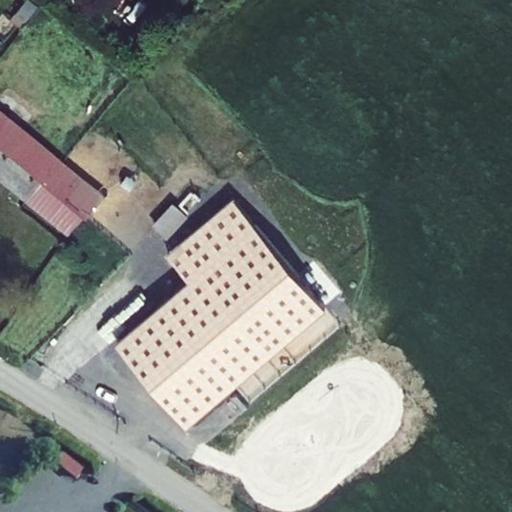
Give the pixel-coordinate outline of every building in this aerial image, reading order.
[(169,66),(177,83),(197,74),(189,57),(169,66)] [(0,140),(20,156),(58,187),(84,209),(95,196),(0,118),(0,140)] [(0,158),(4,161),(12,168),(20,156),(0,140),(0,158)] [(20,156),(12,168),(33,185),(21,200),(63,234),(84,209),(58,187),(20,156)] [(166,248),(189,278),(115,335),(181,420),(328,307),(238,192),(166,248)] [(173,199),(155,223),(172,236),(190,212),(173,199)] [(255,401),(343,320),(327,302),(238,383),(255,401)]
